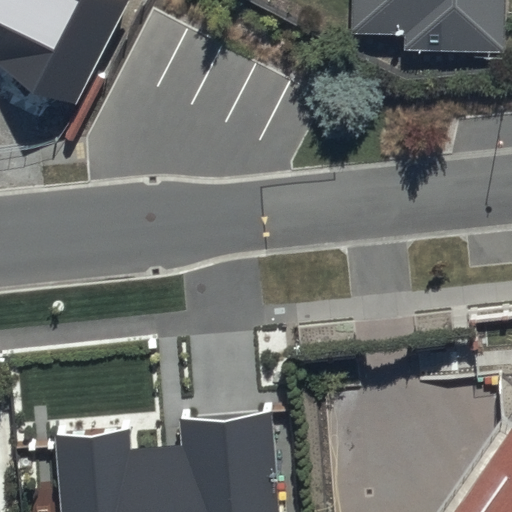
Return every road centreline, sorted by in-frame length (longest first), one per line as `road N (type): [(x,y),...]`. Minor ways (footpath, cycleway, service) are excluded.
road 1 (residential): [(276,216),(0,237)]
road 2 (residential): [(276,216),(511,191)]
